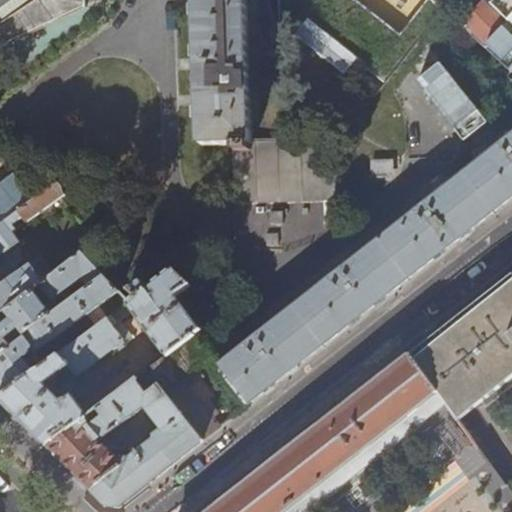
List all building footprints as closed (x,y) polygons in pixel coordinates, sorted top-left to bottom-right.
[(0,0),(0,30),(10,45),(86,9),(85,0),(0,0)] [(233,143),(251,141),(247,0),(197,0),(199,76),(201,146),(233,143)] [(281,0),(283,31),(305,21),(384,82),(446,11),(435,0),(428,0),(401,36),(356,0),(281,0)] [(435,0),(446,11),(455,0),(435,0)] [(511,71),(511,23),(492,5),(487,0),(486,0),(477,10),(463,26),(511,71)] [(511,0),(497,0),(492,5),(511,23),(511,0)] [(453,121),(476,99),(457,79),(434,101),(453,121)] [(511,136),(486,157),(511,190),(511,136)] [(251,141),(233,143),(234,204),(339,200),(339,177),(323,177),(322,139),(251,141)] [(467,172),(446,188),(477,227),(496,213),(511,200),(511,190),(486,157),(467,172)] [(391,165),(376,165),(376,177),(391,177),(391,165)] [(60,184),(50,192),(59,201),(65,195),(64,189),(60,184)] [(0,228),(33,205),(18,185),(0,198),(0,228)] [(446,188),(220,367),(250,405),(268,391),(321,349),(386,299),(438,258),(477,227),(446,188)] [(14,234),(59,201),(50,192),(33,205),(0,228),(0,257),(16,246),(20,243),(14,234)] [(282,212),(270,212),(270,224),(283,224),(282,212)] [(277,233),(266,233),(266,245),(277,245),(277,233)] [(19,250),(16,246),(0,257),(0,281),(19,268),(17,266),(21,262),(18,259),(14,262),(10,257),(19,250)] [(82,254),(52,277),(42,285),(54,301),(84,280),(87,283),(84,286),(87,291),(105,278),(82,254)] [(0,316),(34,291),(42,285),(52,277),(40,260),(0,289),(0,316)] [(129,305),(168,358),(196,337),(194,336),(201,331),(177,298),(191,288),(173,270),(147,289),(142,282),(129,291),(137,299),(130,304),(129,305)] [(511,277),(495,291),(444,331),(420,349),(411,355),(439,394),(459,421),(467,414),(511,379),(511,277)] [(105,278),(87,291),(52,317),(25,337),(26,339),(12,349),(0,357),(0,398),(0,399),(37,372),(26,361),(119,293),(105,278)] [(52,317),(34,291),(0,316),(0,357),(12,349),(8,343),(12,340),(9,337),(19,330),(25,337),(52,317)] [(70,348),(61,354),(37,372),(0,399),(21,420),(47,445),(67,430),(69,431),(89,416),(65,384),(61,387),(54,380),(69,367),(78,376),(125,342),(115,326),(120,323),(115,315),(70,348)] [(196,337),(168,358),(148,372),(159,385),(186,419),(204,441),(219,429),(179,380),(211,356),(196,337)] [(58,350),(61,354),(70,348),(67,343),(58,350)] [(288,511),(439,394),(411,355),(375,384),(216,508),(211,511),(288,511)] [(137,381),(89,416),(69,431),(67,430),(47,445),(67,465),(92,490),(138,455),(134,450),(130,453),(128,450),(117,458),(101,442),(145,408),(165,435),(186,419),(159,385),(147,395),(137,381)] [(186,419),(165,435),(138,455),(92,490),(101,499),(106,504),(121,505),(204,441),(186,419)]
